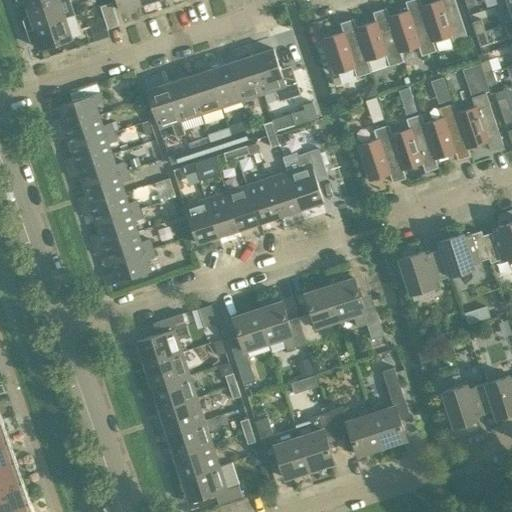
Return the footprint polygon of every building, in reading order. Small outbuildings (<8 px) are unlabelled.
[(49,0),(26,8),(28,15),(23,17),(21,20),(25,31),(64,18),(75,14),(70,0),(49,0)] [(141,4),(139,0),(115,0),(119,11),(141,4)] [(419,6),(420,6),(418,0),(409,0),(404,2),(407,10),(388,17),(386,17),(398,53),(399,53),(417,47),(420,56),(435,51),(432,42),(430,42),(419,6)] [(430,42),(432,42),(450,36),(453,45),(467,40),(453,0),(437,0),(420,6),(419,6),(430,42)] [(118,26),(117,24),(110,3),(99,6),(104,23),(106,29),(118,26)] [(402,62),(399,53),(398,53),(386,17),(388,17),(385,8),(372,12),(374,21),(355,27),(354,28),(366,64),(367,63),(385,57),(388,67),(402,62)] [(71,39),(64,18),(25,31),(28,41),(32,43),(37,42),(39,50),(40,49),(47,47),(71,39)] [(354,28),(355,27),(352,19),(339,23),(342,32),(322,39),(333,75),(352,68),(355,78),(370,73),(367,63),(366,64),(354,28)] [(475,35),(484,32),(480,20),(471,23),(475,35)] [(90,27),(95,41),(109,37),(106,29),(104,23),(90,27)] [(484,32),(475,35),(478,47),(488,44),(484,32)] [(47,47),(40,49),(43,57),(49,55),(47,47)] [(274,90),(278,102),(300,95),(292,71),(281,75),(272,49),(249,57),(261,95),(274,90)] [(261,95),(249,57),(228,63),(241,101),(261,95)] [(483,76),(492,73),(488,60),(479,63),(483,76)] [(241,101),(228,63),(208,70),(220,108),(241,101)] [(220,108),(208,70),(187,77),(200,115),(220,108)] [(492,73),(483,76),(486,87),(496,84),(492,73)] [(200,115),(187,77),(167,84),(179,122),(200,115)] [(103,103),(96,83),(68,92),(71,102),(58,107),(62,118),(51,121),(54,130),(97,116),(94,106),(103,103)] [(183,135),(179,122),(167,84),(145,91),(158,129),(171,125),(175,138),(183,135)] [(376,95),(372,84),(366,86),(363,92),(365,98),(376,95)] [(409,87),(399,90),(403,102),(413,98),(409,87)] [(466,150),(467,149),(486,143),(489,151),(502,147),(484,93),(470,98),(473,107),(455,113),(454,114),(466,150)] [(380,108),(376,97),(366,100),(370,112),(380,108)] [(500,113),(509,110),(505,98),(496,101),(500,113)] [(313,102),(304,105),(309,121),(318,118),(313,102)] [(454,114),(455,113),(452,104),(438,109),(441,118),(423,124),(421,125),(433,160),(434,160),(454,154),(457,162),(470,158),(467,149),(466,150),(454,114)] [(511,117),(509,110),(500,113),(504,125),(511,122),(511,117)] [(289,112),(271,118),(276,133),(294,127),(289,112)] [(421,125),(423,124),(420,115),(405,120),(408,129),(390,135),(389,135),(401,171),(402,171),(421,164),(424,173),(437,169),(434,160),(433,160),(421,125)] [(71,146),(113,132),(112,132),(110,123),(100,126),(97,116),(54,130),(57,139),(68,136),(71,146)] [(116,121),(110,123),(112,132),(118,130),(116,121)] [(266,136),(274,134),(270,122),(263,125),(266,136)] [(389,135),(390,135),(387,125),(373,130),(376,140),(357,146),(368,182),(389,175),(392,184),(405,179),(402,171),(401,171),(389,135)] [(67,169),(110,155),(106,145),(116,142),(113,132),(71,146),(74,157),(64,160),(67,169)] [(230,137),(232,144),(243,141),(241,133),(230,137)] [(274,134),(266,136),(270,148),(278,145),(274,134)] [(232,144),(230,137),(218,141),(220,148),(232,144)] [(234,150),(236,158),(248,154),(245,146),(234,150)] [(188,150),(191,158),(202,154),(200,147),(188,150)] [(287,172),(299,211),(323,203),(314,177),(325,173),(318,149),(295,156),(299,168),(287,172)] [(191,158),(188,150),(177,154),(179,162),(191,158)] [(236,158),(234,150),(222,154),(225,162),(236,158)] [(179,162),(177,154),(169,157),(171,164),(179,162)] [(84,185),(125,171),(122,162),(113,165),(110,155),(67,169),(70,178),(80,175),(84,185)] [(137,157),(129,159),(132,167),(139,165),(137,157)] [(193,164),(195,171),(207,168),(204,160),(193,164)] [(195,171),(193,164),(181,167),(184,175),(195,171)] [(80,208),(123,194),(119,184),(128,181),(125,171),(84,185),(87,195),(77,199),(80,208)] [(299,211),(287,172),(266,179),(279,217),(299,211)] [(279,217),(266,179),(246,186),(258,224),(279,217)] [(258,224),(246,186),(225,193),(238,231),(258,224)] [(238,231),(225,193),(205,199),(217,238),(238,231)] [(97,224),(138,210),(135,201),(126,204),(123,194),(80,208),(83,217),(93,214),(97,224)] [(217,238),(205,199),(183,206),(196,245),(217,238)] [(93,247),(135,233),(132,223),(141,219),(138,210),(97,224),(100,234),(90,238),(93,247)] [(482,237),(488,260),(490,265),(507,259),(508,263),(511,262),(511,223),(497,228),(498,231),(482,237)] [(440,250),(449,278),(473,270),(472,265),(488,260),(482,237),(480,232),(463,238),(462,235),(437,243),(440,250)] [(109,263),(151,249),(148,240),(139,243),(135,233),(93,247),(96,256),(106,253),(109,263)] [(151,249),(109,263),(113,273),(103,277),(106,286),(148,272),(145,261),(154,258),(151,249)] [(440,250),(423,256),(422,253),(398,261),(409,296),(434,288),(432,283),(449,278),(440,250)] [(353,279),(329,287),(339,321),(352,317),(356,328),(365,325),(371,341),(383,337),(376,316),(374,310),(364,313),(359,298),(353,279)] [(339,321),(329,287),(304,295),(312,321),(301,324),(308,347),(329,340),(325,326),(339,321)] [(308,347),(301,324),(289,328),(281,303),(256,311),(267,345),(282,340),(287,353),(308,347)] [(468,324),(479,320),(475,309),(464,313),(468,324)] [(267,345),(256,311),(231,319),(242,353),(267,345)] [(135,343),(143,366),(181,354),(177,341),(189,337),(181,315),(157,323),(161,334),(135,343)] [(470,330),(473,338),(480,335),(478,328),(470,330)] [(217,355),(225,352),(221,340),(213,343),(217,355)] [(432,353),(428,343),(417,347),(420,357),(432,353)] [(150,389),(188,377),(181,354),(143,366),(150,389)] [(243,387),(255,383),(246,356),(234,360),(243,387)] [(309,360),(299,364),(303,377),(313,374),(309,360)] [(325,361),(316,364),(318,372),(328,369),(325,361)] [(391,404),(403,400),(393,369),(381,373),(391,404)] [(228,389),(236,386),(232,375),(224,378),(228,389)] [(188,377),(150,389),(158,412),(196,399),(188,377)] [(315,377),(303,381),(306,389),(318,385),(315,377)] [(511,381),(510,382),(509,377),(484,385),(493,413),(495,421),(511,415),(511,381)] [(477,418),(493,413),(484,385),(467,391),(466,386),(441,394),(453,430),(478,421),(477,418)] [(236,386),(228,389),(232,401),(240,398),(236,386)] [(165,435),(203,422),(196,399),(158,412),(165,435)] [(327,407),(321,409),(323,415),(329,413),(329,412),(327,407)] [(370,415),(381,449),(406,441),(395,407),(370,415)] [(329,412),(329,413),(336,435),(348,432),(356,457),(381,449),(370,415),(346,423),(341,408),(329,412)] [(336,435),(329,413),(323,415),(308,420),(310,425),(295,430),(309,473),(333,465),(325,439),(336,435)] [(272,443),(274,442),(272,437),(267,419),(254,423),(262,446),(272,443)] [(243,435),(251,432),(247,421),(239,423),(243,435)] [(203,422),(165,435),(173,458),(211,445),(203,422)] [(309,473),(295,430),(272,437),(274,442),(272,443),(284,481),(309,473)] [(251,432),(243,435),(247,446),(255,444),(251,432)] [(0,444),(0,467),(15,463),(8,442),(0,444)] [(180,481),(218,468),(211,445),(173,458),(180,481)] [(0,490),(22,483),(15,463),(0,467),(0,490)] [(218,468),(180,481),(188,504),(214,496),(217,507),(241,499),(238,488),(226,491),(218,468)] [(22,483),(0,490),(0,511),(3,511),(29,504),(22,483)]
